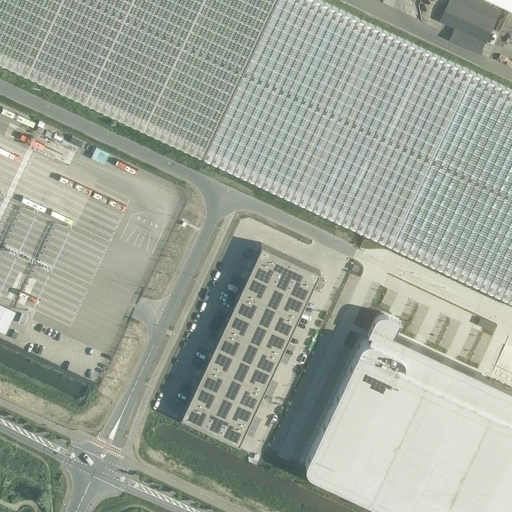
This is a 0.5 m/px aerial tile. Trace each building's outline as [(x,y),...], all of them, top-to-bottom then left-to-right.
[(511,89),(471,71),(319,0),(0,0),(0,61),(202,155),(390,243),(511,300),(511,89)] [(489,0),(449,0),(442,20),(455,25),(450,38),(484,52),(503,5),(489,0)] [(511,0),(493,0),(511,8),(511,0)] [(180,415),(239,443),(240,442),(239,442),(247,424),(248,425),(248,424),(247,424),(256,406),(256,407),(257,406),(256,406),(262,393),(264,388),(265,389),(265,388),(264,388),(269,378),(273,370),(281,352),(282,352),(281,351),(290,334),(290,333),(298,316),(299,316),(299,315),(298,315),(306,298),(307,298),(307,297),(315,280),(316,280),(316,279),(315,279),(319,270),(320,271),(320,270),(261,242),(260,243),(261,243),(257,252),(256,251),(256,252),(257,252),(249,270),(248,270),(240,288),(239,288),(240,289),(232,306),(231,306),(231,307),(223,324),(222,325),(223,325),(215,342),(214,342),(214,343),(206,360),(205,361),(206,361),(198,379),(197,378),(197,379),(198,379),(189,397),(189,396),(188,397),(189,397),(181,415),(180,415)] [(355,268),(348,287),(372,296),(377,283),(361,276),(363,271),(355,268)] [(0,328),(7,332),(17,310),(0,302),(0,328)] [(306,460),(305,462),(305,464),(306,466),(307,468),(308,469),(309,471),(311,472),(363,496),(397,511),(511,511),(511,387),(490,377),(393,332),(398,321),(386,315),(383,314),(381,315),(378,316),(377,318),(368,338),(366,339),(364,340),(362,341),(361,342),(360,344),(306,458),(306,460)]
